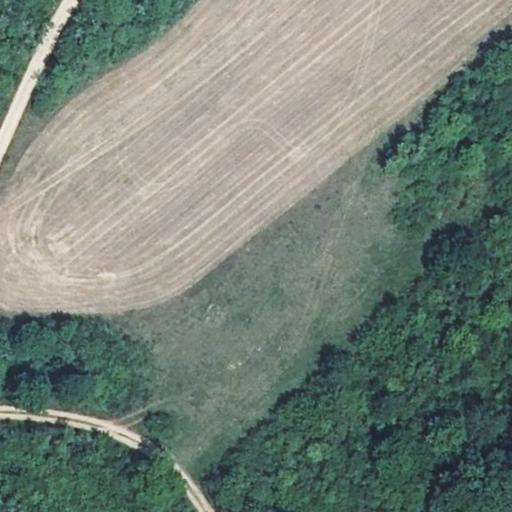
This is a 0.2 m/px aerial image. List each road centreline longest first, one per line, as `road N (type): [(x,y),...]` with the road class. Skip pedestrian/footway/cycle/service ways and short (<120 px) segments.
road 1 (track): [(0,410),(51,409),(151,432),(183,459),(220,511)]
road 2 (track): [(82,0),(0,143)]
